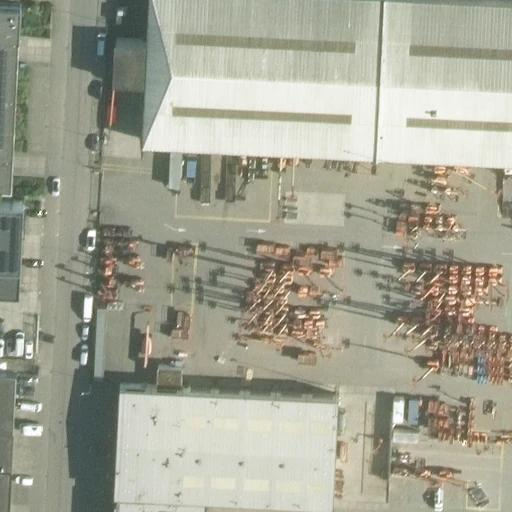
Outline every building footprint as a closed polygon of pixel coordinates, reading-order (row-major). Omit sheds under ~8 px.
[(143,141),(144,141),(511,158),(511,0),(149,0),(147,40),(114,38),(112,80),(145,81),(143,141)] [(0,184),(11,185),(20,4),(0,3),(0,184)] [(116,8),(115,21),(125,21),(126,9),(116,8)] [(0,290),(14,291),(19,291),(24,201),(0,199),(0,290)] [(16,374),(0,373),(0,471),(11,472),(16,374)] [(207,495),(333,500),(337,393),(119,384),(114,491),(117,491),(207,495)] [(8,511),(11,472),(0,471),(0,511),(8,511)] [(207,495),(117,491),(117,499),(114,499),(113,511),(208,511),(209,504),(206,504),(207,495)]
